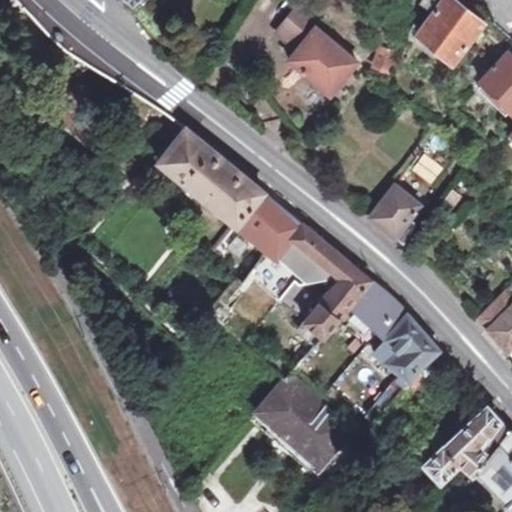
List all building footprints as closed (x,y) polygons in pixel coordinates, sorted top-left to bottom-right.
[(449,0),(424,0),(420,6),(428,12),(423,19),(430,24),(418,39),(453,66),(482,29),(448,2),(449,0)] [(364,70),(342,53),(322,37),(325,33),(303,15),(282,41),(303,58),(295,69),(337,103),(364,70)] [(322,37),(342,53),(345,49),(325,33),(322,37)] [(397,57),(383,53),(377,74),(391,78),(397,57)] [(511,58),(510,57),(480,86),(511,118),(511,117),(511,58)] [(269,259),(299,223),(189,131),(160,165),(269,259)] [(395,188),(370,222),(395,244),(412,223),(422,210),(395,188)] [(372,285),(299,223),(269,259),(278,266),(294,247),(342,287),(300,338),(317,351),(348,314),(372,285)] [(418,228),(412,223),(395,244),(405,251),(418,228)] [(287,279),(264,256),(249,271),(272,294),(287,279)] [(379,340),(404,314),(397,307),(372,285),(348,314),(379,340)] [(508,356),(511,352),(511,310),(506,316),(495,305),(477,323),(508,356)] [(408,394),(433,363),(440,355),(404,314),(379,340),(389,349),(378,362),(403,383),(400,388),(408,394)] [(433,363),(408,394),(415,400),(439,369),(433,363)] [(366,444),(291,382),(288,386),(262,417),(324,469),(339,451),(352,461),(364,446),(366,444)] [(483,401),(414,460),(434,484),(459,467),(503,501),(511,492),(511,433),(505,426),(486,449),(481,445),(501,420),(483,401)] [(395,432),(386,420),(372,436),(366,444),(364,446),(377,457),(395,432)] [(511,511),(511,492),(503,501),(493,511),(511,511)]
